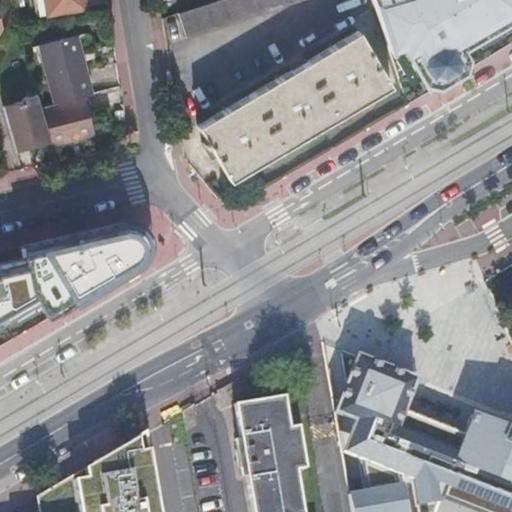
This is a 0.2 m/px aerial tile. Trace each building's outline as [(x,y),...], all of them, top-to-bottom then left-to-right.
[(84,10),(82,0),(34,0),(37,17),(84,10)] [(218,0),(202,5),(179,13),(178,13),(186,39),(304,0),(218,0)] [(511,0),(372,0),(388,50),(398,49),(410,64),(421,85),(435,89),(464,71),(467,57),(463,49),(511,21),(511,0)] [(390,86),(357,31),(198,126),(230,181),(390,86)] [(39,45),(54,104),(83,96),(92,94),(77,35),(39,45)] [(39,107),(35,94),(18,99),(16,103),(3,107),(15,152),(40,145),(42,142),(41,139),(47,137),(39,107)] [(49,143),(50,146),(93,135),(83,96),(54,104),(39,107),(47,137),(49,143)] [(0,342),(146,252),(147,243),(143,235),(137,228),(129,225),(121,226),(44,243),(45,250),(24,254),(27,268),(0,274),(0,342)] [(511,511),(511,417),(496,411),(332,345),(314,377),(334,384),(326,422),(344,511),(511,511)] [(300,511),(294,471),(304,470),(297,426),(287,427),(282,396),(232,405),(238,438),(233,439),(234,451),(233,451),(236,467),(237,467),(239,478),(244,477),(249,511),(300,511)] [(157,511),(144,434),(37,497),(40,511),(157,511)]
